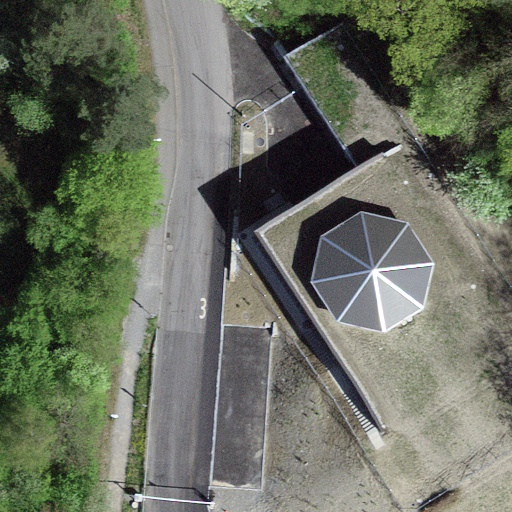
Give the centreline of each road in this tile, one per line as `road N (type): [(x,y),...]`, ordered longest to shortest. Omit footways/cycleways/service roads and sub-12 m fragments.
road 1 (residential): [(201,76),(202,350),(179,511)]
road 2 (residential): [(292,191),(246,113),(201,76)]
